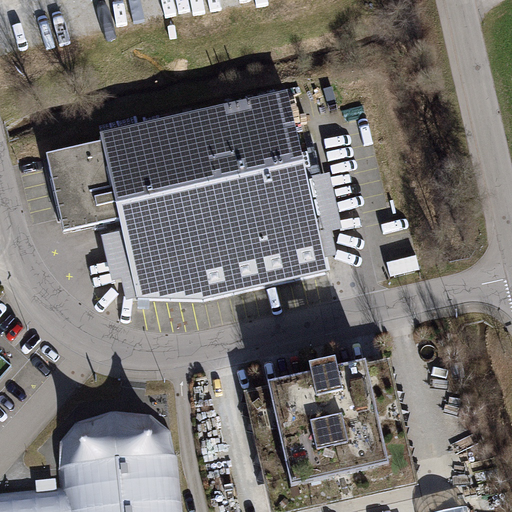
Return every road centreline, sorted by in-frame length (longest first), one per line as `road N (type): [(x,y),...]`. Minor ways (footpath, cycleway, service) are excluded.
road 1 (unclassified): [(511,278),(196,348),(136,350),(81,330),(40,292),(23,262),(0,176)]
road 2 (unclassified): [(511,231),(459,0)]
